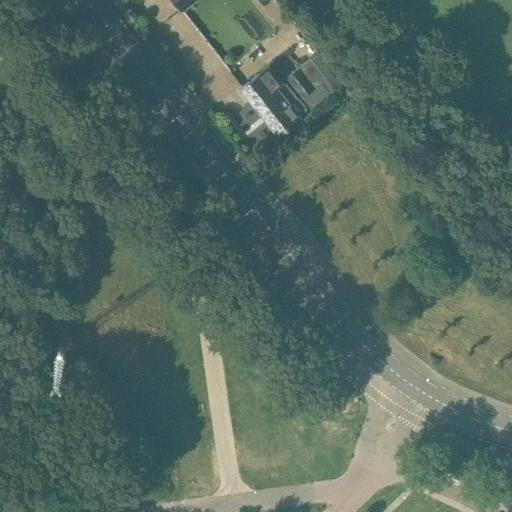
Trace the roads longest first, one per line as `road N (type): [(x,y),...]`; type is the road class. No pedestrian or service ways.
road 1 (unclassified): [(235,504),(205,311),(0,45)]
road 2 (secondary): [(412,387),(367,351),(88,0)]
road 3 (unclassified): [(235,504),(361,484)]
road 4 (residential): [(486,511),(473,496),(378,453)]
